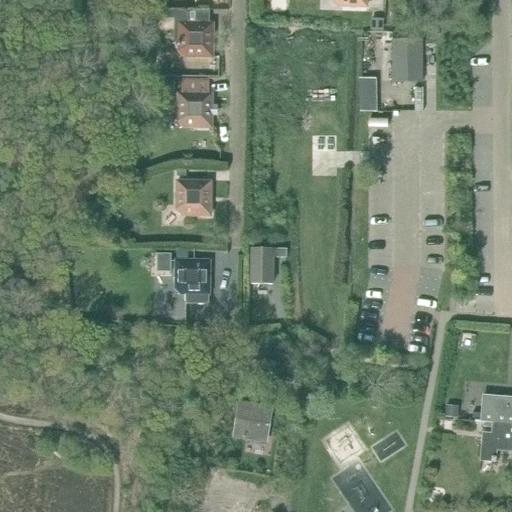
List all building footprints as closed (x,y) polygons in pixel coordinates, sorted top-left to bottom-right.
[(330,0),(330,1),(336,7),(363,8),(363,0),(330,0)] [(125,21),(124,35),(140,36),(141,21),(125,21)] [(177,23),(177,51),(182,57),(210,58),(210,24),(177,23)] [(423,40),(392,40),(392,84),(423,84),(423,40)] [(176,93),(175,121),(181,127),(194,127),(194,130),(206,130),(206,127),(209,127),(209,117),(212,117),(212,108),(209,108),(209,95),(205,95),(205,82),(181,81),(181,93),(176,93)] [(174,82),(153,82),(153,93),(174,93),(174,82)] [(166,166),(166,182),(174,182),(174,208),(180,214),(207,215),(208,181),(199,181),(199,167),(166,166)] [(248,247),(247,283),(269,284),(269,257),(275,257),(275,248),(248,247)] [(275,248),(275,257),(285,257),(285,248),(275,248)] [(175,259),(185,259),(185,250),(176,250),(175,259)] [(172,287),(178,293),(181,293),(181,303),(205,303),(206,260),(173,259),(172,287)] [(492,423),(492,424),(511,425),(511,398),(505,398),(482,396),(481,413),(476,413),(475,422),(480,422),(480,423),(492,423)] [(458,407),(445,406),(445,418),(457,419),(458,407)] [(239,407),(234,441),(265,446),(271,412),(239,407)] [(511,425),(492,424),(491,434),(482,434),(479,462),(495,464),(496,452),(511,452),(511,425)] [(224,479),(217,511),(249,511),(250,505),(267,508),(271,488),(224,479)]
